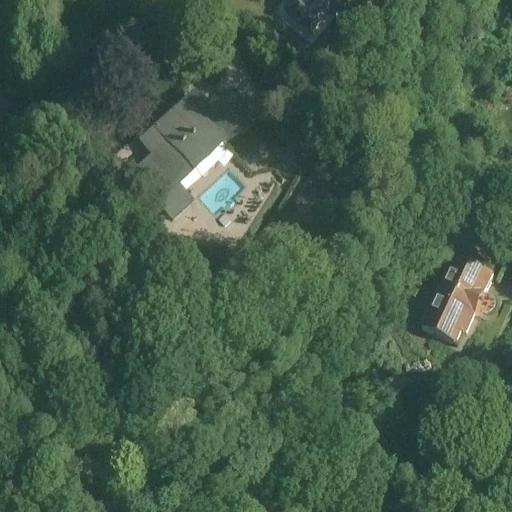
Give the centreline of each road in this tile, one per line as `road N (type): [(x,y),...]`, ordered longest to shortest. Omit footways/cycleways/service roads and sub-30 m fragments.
road 1 (residential): [(416,0),(402,51),(212,360),(151,437),(61,511)]
road 2 (residential): [(0,195),(96,0)]
